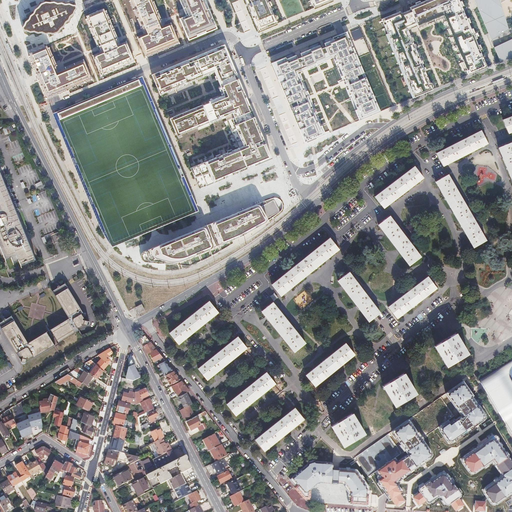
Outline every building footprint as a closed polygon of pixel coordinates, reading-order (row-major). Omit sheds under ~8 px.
[(128,0),(130,2),(128,3),(129,3),(131,9),(132,12),(136,20),(136,21),(140,29),(139,29),(140,30),(141,32),(141,33),(142,36),(137,38),(136,38),(137,40),(145,57),(145,59),(146,59),(151,57),(151,56),(156,54),(157,54),(158,53),(160,52),(162,52),(164,51),(166,50),(167,50),(168,50),(168,49),(169,49),(171,48),(173,47),(173,48),(173,47),(175,47),(177,46),(178,45),(179,45),(178,43),(171,26),(170,24),(169,25),(163,27),(161,23),(161,22),(161,21),(160,21),(158,16),(157,13),(157,12),(155,9),(153,4),(153,3),(152,0),(151,0),(128,0)] [(177,0),(180,6),(182,10),(183,12),(185,16),(185,17),(178,20),(188,42),(217,31),(208,9),(203,0),(177,0)] [(246,0),(259,30),(278,22),(277,22),(268,0),(246,0)] [(425,0),(409,7),(410,9),(406,10),(400,13),(399,11),(398,12),(397,12),(381,19),(414,97),(432,89),(425,72),(425,71),(424,70),(415,49),(415,48),(414,46),(409,33),(407,29),(408,29),(417,25),(418,27),(442,17),(442,19),(464,70),(466,69),(466,70),(468,74),(486,67),(483,58),(482,57),(482,55),(463,11),(463,10),(462,8),(458,0),(425,0)] [(502,0),(474,0),(477,4),(478,7),(489,33),(491,38),(507,27),(504,18),(500,2),(502,0)] [(21,28),(22,30),(25,31),(29,33),(33,32),(37,34),(41,33),(44,35),(48,34),(52,35),(55,34),(57,33),(60,29),(63,27),(65,24),(68,21),(69,18),(73,15),(74,12),(76,9),(75,6),(71,6),(68,5),(64,5),(60,4),(56,4),(53,2),(49,3),(44,2),(40,4),(37,8),(34,10),(32,14),(29,16),(27,20),(25,22),(23,25),(21,28)] [(94,13),(85,17),(86,20),(85,20),(85,21),(87,26),(88,29),(89,30),(92,38),(92,39),(96,47),(97,47),(98,49),(99,53),(93,56),(92,56),(93,58),(100,75),(101,77),(102,77),(101,76),(103,76),(105,75),(106,74),(107,74),(108,73),(110,73),(112,72),(114,71),(116,70),(117,70),(118,70),(119,69),(121,68),(123,68),(123,67),(125,67),(127,66),(128,65),(128,66),(129,65),(130,64),(132,64),(133,63),(134,64),(134,63),(134,61),(133,60),(130,54),(126,44),(125,42),(125,43),(120,45),(119,43),(118,41),(117,39),(113,30),(111,25),(109,21),(108,18),(106,12),(105,12),(104,12),(103,10),(94,13)] [(261,34),(262,40),(285,35),(283,29),(261,34)] [(290,107),(304,143),(326,134),(324,128),(322,129),(316,114),(318,113),(307,89),(305,89),(297,69),(334,53),(343,74),(341,75),(351,100),(353,99),(360,114),(358,115),(360,120),(381,111),(380,109),(367,76),(364,77),(362,72),(364,71),(359,58),(347,29),(323,39),(324,43),(320,45),(318,41),(299,49),(300,53),(296,55),(286,59),(285,56),(271,62),(288,102),(290,101),(292,106),(290,107)] [(511,38),(495,47),(501,61),(511,56),(511,38)] [(84,61),(83,59),(82,60),(74,63),(73,63),(73,64),(65,67),(64,67),(58,70),(57,68),(56,66),(57,66),(56,65),(55,62),(53,57),(53,56),(49,48),(49,47),(47,48),(47,46),(29,53),(30,55),(28,56),(28,57),(30,62),(31,63),(33,67),(33,68),(35,73),(35,74),(37,79),(40,84),(40,85),(42,90),(45,97),(46,99),(52,96),(53,96),(57,94),(58,94),(59,93),(61,92),(63,92),(64,92),(63,92),(65,91),(67,90),(68,90),(69,90),(69,89),(71,89),(73,88),(74,87),(75,87),(76,86),(78,86),(80,85),(82,84),(84,83),(85,83),(86,83),(86,82),(87,82),(89,81),(91,80),(91,81),(92,80),(91,79),(84,61)] [(225,46),(152,76),(160,95),(163,93),(214,73),(219,85),(238,77),(225,46)] [(238,77),(219,85),(226,100),(221,102),(220,100),(215,102),(216,103),(203,108),(209,123),(214,121),(215,122),(229,116),(230,118),(233,117),(236,124),(251,118),(254,116),(251,110),(248,101),(243,90),(238,77)] [(62,113),(52,117),(54,122),(94,213),(103,231),(110,244),(111,245),(112,246),(116,245),(199,211),(198,210),(191,193),(143,79),(62,113)] [(171,121),(170,121),(176,136),(177,138),(197,130),(209,125),(209,123),(203,108),(202,108),(190,113),(171,121)] [(263,139),(254,116),(251,118),(236,124),(233,125),(241,146),(205,161),(202,162),(198,164),(195,165),(192,166),(189,167),(198,189),(201,188),(205,186),(207,185),(211,184),(214,183),(236,173),(243,170),(272,159),(265,143),(263,139)] [(511,116),(502,121),(507,133),(511,131),(511,116)] [(486,144),(480,131),(436,153),(442,167),(449,163),(449,164),(451,163),(453,162),(453,161),(471,152),(471,153),(473,152),(475,151),(475,150),(486,144)] [(511,146),(511,143),(498,148),(500,155),(499,155),(500,157),(501,159),(502,159),(509,177),(508,178),(509,180),(510,182),(511,182),(511,184),(511,146)] [(423,178),(415,167),(375,197),(384,208),(389,204),(390,205),(391,203),(393,202),(393,201),(409,189),(409,190),(411,188),(413,187),(412,186),(423,178)] [(476,179),(494,182),(496,171),(479,168),(476,179)] [(473,248),(485,241),(447,175),(435,182),(439,188),(438,189),(438,190),(440,193),(441,192),(451,209),(450,210),(451,212),(452,214),(453,214),(463,231),(462,231),(463,233),(465,235),(473,248)] [(5,188),(0,176),(0,256),(3,264),(8,262),(7,261),(8,261),(10,267),(15,265),(15,264),(16,264),(18,270),(35,263),(14,211),(13,209),(12,207),(11,205),(11,203),(8,196),(7,195),(6,192),(5,190),(5,188)] [(144,261),(146,262),(156,263),(163,263),(166,264),(168,264),(174,263),(179,261),(181,260),(184,259),(194,255),(205,251),(209,249),(214,247),(224,243),(229,241),(231,240),(236,238),(240,236),(254,229),(264,223),(265,222),(268,220),(267,218),(266,216),(265,214),(261,207),(266,204),(265,200),(256,204),(250,207),(238,212),(231,215),(221,219),(213,222),(205,226),(201,227),(197,229),(188,233),(171,240),(168,241),(153,247),(148,250),(144,251),(142,252),(141,254),(141,255),(141,257),(141,259),(143,261),(144,261)] [(266,204),(261,207),(265,214),(266,216),(267,218),(279,211),(273,200),(266,204)] [(411,264),(422,256),(390,216),(379,224),(383,230),(382,231),(384,232),(385,234),(386,234),(399,249),(398,250),(399,252),(401,254),(402,253),(411,264)] [(53,241),(50,234),(44,236),(44,237),(46,243),(47,243),(53,241)] [(330,238),(272,284),(276,289),(281,295),(286,291),(287,291),(288,290),(290,289),(289,288),(305,275),(306,276),(307,275),(309,273),(324,260),(325,261),(327,259),(329,258),(328,257),(339,249),(334,242),(330,238)] [(71,256),(76,254),(71,242),(66,244),(69,251),(71,256)] [(369,321),(380,313),(349,272),(338,280),(342,285),(341,286),(343,288),(345,290),(358,305),(357,306),(358,308),(359,310),(360,309),(369,321)] [(438,287),(429,275),(388,306),(397,318),(403,314),(405,313),(407,312),(406,311),(423,298),(423,299),(425,297),(427,296),(426,295),(438,287)] [(80,322),(78,317),(79,316),(62,287),(49,295),(64,319),(66,320),(65,324),(63,323),(46,333),(54,346),(75,333),(74,331),(78,329),(79,327),(83,328),(85,329),(86,328),(86,327),(86,326),(85,325),(80,323),(80,322)] [(219,313),(210,301),(170,333),(179,345),(184,341),(186,342),(188,341),(189,339),(188,338),(204,325),(205,327),(207,325),(209,324),(208,321),(219,313)] [(295,352),(306,343),(295,330),(274,303),(263,311),(265,314),(267,317),(266,317),(268,319),(268,320),(269,321),(270,320),(283,336),(282,336),(282,337),(283,338),(284,340),(285,340),(286,340),(295,352)] [(135,307),(139,314),(145,311),(142,304),(135,307)] [(23,346),(23,344),(8,319),(0,323),(0,334),(13,356),(14,355),(17,359),(18,359),(17,365),(17,366),(17,367),(18,367),(20,367),(21,367),(21,366),(23,361),(25,361),(29,359),(30,360),(50,348),(43,335),(27,345),(26,345),(26,346),(23,346)] [(140,340),(147,354),(149,352),(156,349),(145,336),(140,340)] [(444,340),(445,342),(436,348),(447,368),(468,356),(457,336),(448,341),(447,338),(445,339),(444,340)] [(247,348),(238,337),(198,369),(207,380),(212,376),(214,378),(216,377),(218,376),(216,373),(232,360),(234,362),(236,361),(238,359),(236,357),(247,348)] [(354,353),(345,342),(305,374),(315,385),(320,381),(320,382),(322,381),(324,379),(324,378),(340,365),(340,366),(342,365),(344,363),(343,362),(354,353)] [(109,348),(98,355),(102,359),(108,364),(110,360),(107,356),(112,353),(109,348)] [(156,349),(149,352),(154,362),(159,359),(162,357),(156,349)] [(511,358),(478,380),(511,435),(511,358)] [(108,364),(102,359),(96,365),(102,370),(108,364)] [(140,379),(131,361),(126,377),(127,380),(133,382),(140,379)] [(103,371),(102,370),(96,365),(94,363),(92,365),(93,366),(95,367),(90,373),(94,376),(97,379),(103,371)] [(80,366),(67,374),(78,381),(84,370),(80,366)] [(94,376),(90,373),(84,370),(78,381),(82,383),(86,386),(90,380),(91,381),(94,376)] [(182,381),(173,371),(165,375),(170,384),(176,381),(177,383),(182,381)] [(390,377),(391,379),(382,385),(394,405),(416,393),(404,372),(394,378),(393,375),(391,376),(390,377)] [(276,384),(267,373),(227,405),(236,416),(241,412),(243,414),(245,413),(246,411),(245,409),(261,396),(263,398),(264,397),(266,395),(265,393),(276,384)] [(67,374),(54,382),(59,385),(65,381),(67,380),(69,379),(76,383),(75,384),(80,387),(82,383),(78,381),(67,374)] [(190,391),(182,381),(177,383),(172,386),(174,391),(175,391),(175,392),(175,393),(177,397),(179,396),(186,393),(190,391)] [(443,427),(443,431),(449,440),(454,440),(476,424),(483,419),(484,416),(471,398),(472,397),(464,386),(451,395),(465,415),(452,424),(451,422),(443,427)] [(140,403),(144,401),(143,399),(150,395),(146,388),(141,391),(138,393),(134,393),(134,394),(136,405),(140,403)] [(97,398),(100,394),(93,390),(91,394),(97,398)] [(136,405),(134,394),(134,393),(129,392),(129,394),(124,393),(122,401),(130,403),(130,404),(136,405)] [(192,404),(186,393),(179,396),(185,407),(189,405),(192,404)] [(39,402),(41,412),(49,411),(54,410),(56,402),(58,397),(52,394),(50,394),(48,398),(42,399),(42,401),(39,402)] [(89,412),(94,403),(80,396),(75,405),(89,412)] [(151,403),(149,399),(144,401),(140,403),(145,413),(153,410),(150,403),(151,403)] [(24,404),(23,401),(9,409),(10,412),(18,407),(24,404)] [(127,414),(130,405),(119,402),(116,411),(127,414)] [(189,405),(185,407),(180,410),(184,419),(194,414),(189,405)] [(20,411),(18,407),(10,412),(12,416),(20,411)] [(305,420),(296,408),(256,440),(264,452),(270,447),(271,449),(273,447),(275,446),(274,444),(290,431),(291,433),(293,432),(295,430),(294,428),(305,420)] [(10,412),(9,409),(5,411),(7,416),(1,419),(3,423),(7,430),(11,428),(9,425),(15,423),(12,416),(10,412)] [(54,424),(60,426),(60,425),(63,415),(64,412),(54,410),(51,423),(54,424)] [(42,424),(41,416),(40,412),(27,415),(29,422),(30,426),(37,424),(38,425),(42,424)] [(153,418),(155,417),(157,416),(154,412),(147,416),(150,423),(154,421),(153,418)] [(339,417),(340,419),(331,425),(343,445),(364,433),(352,412),(343,417),(342,415),(340,416),(339,417)] [(85,424),(90,426),(94,417),(84,413),(82,420),(81,422),(85,424)] [(116,426),(122,428),(124,420),(125,416),(116,414),(115,413),(114,417),(115,418),(113,423),(114,424),(114,425),(116,426)] [(197,415),(186,421),(191,429),(197,426),(201,424),(197,415)] [(60,425),(60,426),(59,432),(57,438),(67,441),(68,438),(68,435),(69,431),(73,419),(71,418),(68,427),(67,427),(60,425)] [(30,426),(29,422),(26,423),(24,421),(22,422),(23,428),(25,433),(27,439),(29,438),(28,437),(32,436),(30,426)] [(7,430),(3,423),(2,424),(1,422),(0,422),(0,430),(3,437),(9,434),(7,430)] [(82,430),(83,432),(91,435),(93,429),(90,427),(90,426),(85,424),(84,425),(85,425),(85,427),(83,427),(82,430)] [(423,462),(431,456),(431,453),(410,424),(398,432),(410,450),(409,451),(417,463),(421,461),(422,463),(423,462)] [(122,441),(126,429),(125,428),(122,428),(116,426),(113,438),(114,438),(122,441)] [(76,434),(69,431),(68,435),(72,437),(79,440),(80,435),(76,434)] [(162,438),(164,438),(160,431),(157,432),(156,431),(151,433),(155,442),(162,438)] [(220,445),(215,434),(204,440),(210,451),(211,450),(220,445)] [(89,444),(90,440),(80,435),(79,440),(78,442),(89,444)] [(124,441),(122,441),(114,438),(111,450),(116,452),(119,452),(121,453),(124,441)] [(165,445),(162,438),(155,442),(153,443),(157,451),(156,451),(159,457),(170,451),(167,446),(166,446),(165,445)] [(487,494),(494,503),(497,504),(506,498),(511,493),(511,461),(508,456),(507,457),(494,439),(483,447),(475,453),(466,459),(466,464),(472,472),(476,473),(484,467),(495,460),(497,463),(505,475),(504,475),(505,477),(496,484),(487,490),(487,494)] [(76,452),(75,454),(83,459),(89,457),(92,445),(89,444),(78,442),(76,452)] [(157,451),(153,443),(149,445),(154,454),(153,454),(155,459),(159,457),(156,451),(157,451)] [(222,445),(220,445),(211,450),(216,462),(227,456),(222,445)] [(370,447),(355,456),(361,466),(373,459),(371,455),(374,454),(370,447)] [(44,458),(44,456),(45,455),(47,456),(50,452),(44,448),(42,448),(35,452),(40,460),(43,459),(44,458)] [(116,452),(111,450),(108,450),(105,463),(113,465),(114,460),(116,461),(117,455),(115,455),(116,452)] [(159,457),(155,459),(152,460),(157,470),(177,460),(173,452),(172,451),(170,451),(159,457)] [(139,460),(139,457),(121,453),(119,452),(117,460),(124,462),(128,460),(128,461),(130,465),(139,460)] [(150,455),(139,460),(145,471),(144,472),(146,476),(157,470),(152,460),(150,455)] [(192,469),(185,456),(177,460),(157,470),(146,476),(149,481),(154,478),(155,476),(157,476),(157,474),(159,474),(158,476),(159,477),(157,477),(160,484),(169,480),(172,479),(170,475),(170,476),(169,473),(167,473),(167,472),(167,471),(168,471),(176,467),(177,465),(179,465),(178,467),(181,473),(180,473),(181,474),(187,471),(192,469)] [(61,469),(63,466),(61,465),(62,463),(56,458),(49,471),(46,477),(44,480),(54,483),(54,481),(51,480),(54,474),(57,476),(60,471),(61,469)] [(69,461),(66,459),(63,466),(61,469),(72,474),(71,476),(80,480),(81,475),(76,473),(77,470),(71,467),(72,465),(69,463),(69,461)] [(218,475),(226,471),(224,467),(227,465),(224,459),(211,465),(213,469),(214,468),(218,475)] [(396,481),(411,470),(404,460),(399,464),(396,460),(380,471),(384,478),(380,480),(389,493),(394,500),(396,499),(399,504),(407,505),(408,495),(404,494),(403,494),(404,493),(399,485),(396,481)] [(31,476),(41,469),(39,465),(36,461),(32,463),(29,465),(29,464),(25,466),(31,476)] [(21,482),(31,476),(25,466),(22,462),(16,466),(21,476),(18,477),(21,481),(21,482)] [(354,507),(373,508),(374,495),(371,495),(371,488),(359,470),(355,470),(349,470),(349,469),(340,469),(334,469),(334,464),(332,462),(315,462),(311,463),(309,464),(292,479),(292,487),(304,500),(312,500),(312,489),(318,485),(321,483),(323,483),(334,484),(340,484),(344,484),(351,493),(351,494),(350,504),(352,504),(352,505),(354,505),(354,507)] [(41,469),(46,477),(49,471),(47,470),(46,469),(45,468),(42,463),(39,465),(41,469)] [(128,474),(126,470),(113,477),(116,482),(116,481),(119,486),(131,480),(129,476),(131,475),(130,473),(128,474)] [(65,479),(63,485),(71,487),(74,478),(66,476),(66,474),(62,472),(60,471),(57,476),(54,481),(54,483),(56,484),(60,477),(65,479)] [(232,478),(228,471),(217,477),(220,484),(232,478)] [(21,481),(18,477),(16,473),(7,478),(8,480),(12,487),(21,481)] [(185,484),(180,474),(172,479),(169,480),(174,490),(185,484)] [(454,485),(447,476),(444,475),(437,480),(434,482),(434,487),(432,488),(427,486),(422,490),(426,494),(431,502),(432,503),(443,495),(450,505),(462,496),(458,491),(454,491),(453,489),(454,485)] [(144,481),(142,478),(131,484),(138,497),(145,494),(144,491),(148,489),(146,484),(148,483),(146,480),(144,481)] [(14,489),(12,487),(8,480),(0,485),(5,494),(6,494),(14,489)] [(241,491),(236,480),(227,484),(233,495),(239,492),(241,491)] [(191,493),(186,484),(185,484),(174,490),(179,500),(188,495),(191,493)] [(65,486),(60,485),(58,493),(63,495),(73,497),(74,498),(77,489),(75,489),(65,486)] [(33,501),(36,495),(32,488),(27,491),(33,501)] [(191,493),(188,495),(192,503),(190,504),(192,509),(198,506),(196,502),(200,499),(196,491),(191,493)] [(239,492),(233,495),(230,497),(235,507),(238,505),(244,502),(239,492)] [(10,502),(6,494),(5,494),(0,497),(0,504),(1,506),(4,511),(7,509),(8,510),(10,509),(10,508),(11,507),(9,503),(10,502)] [(424,496),(417,495),(417,505),(425,506),(431,502),(426,494),(424,496)] [(57,496),(54,506),(67,510),(68,506),(68,504),(70,504),(71,499),(57,496)] [(254,511),(248,500),(244,502),(238,505),(241,511),(254,511)] [(470,511),(471,500),(461,500),(461,507),(461,510),(470,511)] [(484,509),(485,501),(475,500),(474,511),(484,511),(484,509)] [(36,507),(35,511),(37,511),(44,511),(45,511),(47,511),(47,509),(50,510),(51,506),(46,504),(38,502),(36,502),(33,501),(30,506),(36,507)] [(103,511),(103,506),(102,505),(101,505),(101,501),(95,502),(96,506),(95,506),(94,507),(94,511),(103,511)] [(128,508),(129,511),(135,511),(137,511),(132,501),(122,506),(124,510),(126,509),(128,508)] [(25,511),(27,511),(22,503),(19,505),(14,508),(11,511),(9,511),(20,511),(24,509),(25,511)]
